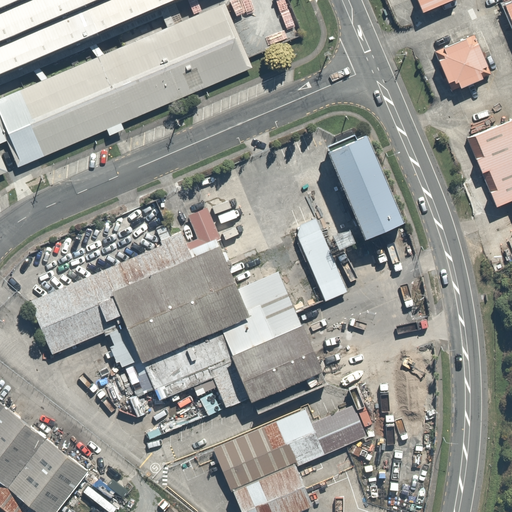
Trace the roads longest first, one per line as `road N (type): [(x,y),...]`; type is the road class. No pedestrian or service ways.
road 1 (tertiary): [(456,511),(467,419),(462,321),(428,193),(373,67)]
road 2 (unclassified): [(0,237),(42,208),(373,67)]
